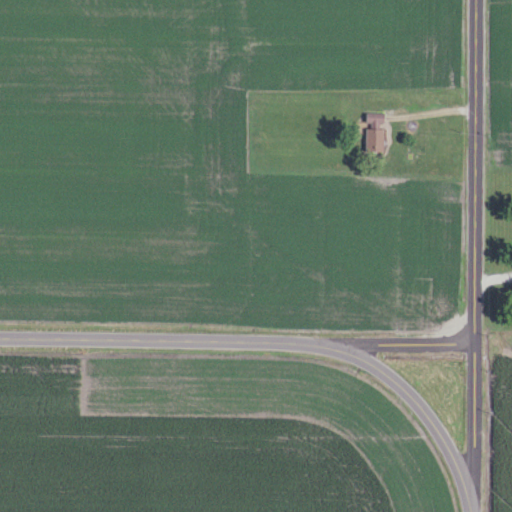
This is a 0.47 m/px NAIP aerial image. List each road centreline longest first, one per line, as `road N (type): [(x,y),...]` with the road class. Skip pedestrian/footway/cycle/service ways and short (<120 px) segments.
road 1 (secondary): [(0,337),(312,343),(341,351),(371,363),(414,402),(449,451),(472,511)]
road 2 (tertiary): [(473,342),(472,0)]
road 3 (tertiary): [(473,510),(473,342)]
road 4 (tertiary): [(473,342),(312,343)]
